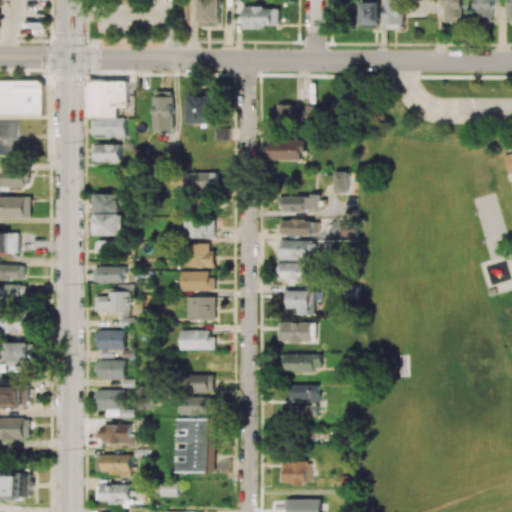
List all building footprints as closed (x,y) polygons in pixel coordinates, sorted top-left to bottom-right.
[(221,0),(200,0),(200,26),(221,26),(221,0)] [(403,0),(385,0),(385,25),(404,25),(403,0)] [(445,0),(445,22),(463,22),(462,0),(445,0)] [(494,0),(476,0),(477,22),(495,21),(494,0)] [(381,3),(362,2),(362,28),(380,28),(381,3)] [(280,25),(280,8),(245,7),(244,29),(265,29),(265,25),(280,25)] [(0,114),(45,114),(45,80),(0,80),(0,114)] [(129,81),(89,81),(90,119),(93,119),(93,137),(127,136),(127,118),(118,118),(118,107),(129,106),(129,81)] [(155,131),(175,131),(174,91),(154,91),(155,131)] [(189,96),(189,124),(217,124),(217,95),(189,96)] [(299,105),(279,104),(278,121),(321,122),(321,106),(299,105)] [(214,141),(230,141),(230,128),(214,128),(214,141)] [(304,140),(269,141),(270,161),(305,159),(304,140)] [(123,144),(94,144),(94,162),(123,162),(123,144)] [(4,187),(28,187),(29,169),(5,168),(4,187)] [(348,171),(335,171),(335,193),(349,193),(348,171)] [(219,191),(219,172),(186,173),(186,191),(219,191)] [(94,194),(94,212),(122,212),(123,194),(94,194)] [(286,211),(321,211),(321,196),(280,195),(280,205),(286,205),(286,211)] [(32,197),(0,196),(0,218),(33,218),(32,197)] [(201,198),(201,209),(215,208),(215,197),(201,198)] [(125,214),(94,213),(94,235),(125,235),(125,214)] [(216,219),(184,218),(184,237),(216,238),(216,219)] [(319,221),(283,220),(282,234),(319,235),(319,221)] [(0,252),(20,252),(20,232),(0,232),(0,252)] [(312,241),(282,240),(281,258),(311,259),(312,241)] [(217,267),(216,251),(211,251),(211,243),(189,243),(190,267),(217,267)] [(311,279),(311,262),(284,263),(284,280),(311,279)] [(27,265),(0,263),(0,279),(27,280),(27,265)] [(124,282),(123,266),(95,267),(96,283),(124,282)] [(214,270),(182,271),(183,291),(215,290),(214,270)] [(29,285),(0,284),(0,286),(0,298),(28,300),(29,285)] [(291,308),(301,308),(302,315),(318,315),(318,290),(290,291),(291,308)] [(131,291),(121,291),(121,294),(97,294),(96,312),(120,312),(120,315),(130,315),(131,291)] [(217,297),(190,297),(189,320),(217,320),(217,297)] [(10,331),(31,332),(32,312),(11,311),(10,331)] [(316,322),(281,322),(281,342),(316,342),(316,322)] [(125,349),(126,330),(98,330),(97,349),(125,349)] [(215,330),(181,330),(181,350),(215,349),(215,330)] [(31,371),(32,343),(8,342),(7,370),(31,371)] [(326,370),(325,353),(288,354),(289,371),(326,370)] [(97,379),(126,379),(126,360),(97,360),(97,379)] [(189,393),(216,392),(216,374),(189,375),(189,393)] [(0,406),(31,406),(31,384),(2,385),(2,391),(0,390),(0,406)] [(293,385),(294,400),(324,400),(323,384),(293,385)] [(132,390),(98,390),(98,409),(107,409),(107,416),(132,417),(132,390)] [(214,397),(181,397),(180,415),(214,416),(214,397)] [(292,417),(322,418),(322,405),(293,404),(292,417)] [(32,418),(0,418),(0,438),(32,438),(32,418)] [(217,472),(218,437),(208,437),(208,419),(177,419),(177,443),(189,443),(189,448),(177,448),(177,472),(217,472)] [(137,443),(137,435),(132,435),(132,424),(101,425),(102,444),(137,443)] [(132,454),(98,455),(98,474),(132,473),(132,454)] [(315,484),(315,462),(286,461),(285,483),(315,484)] [(162,497),(179,497),(179,481),(162,481),(162,497)] [(98,484),(98,503),(132,504),(132,485),(98,484)] [(323,511),(324,501),(286,501),(286,509),(291,510),(291,511),(323,511)]
